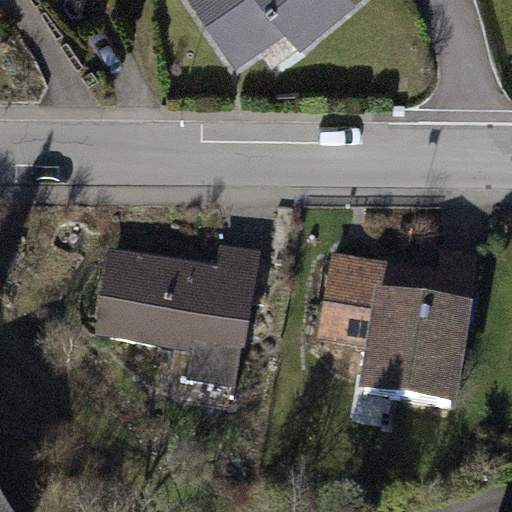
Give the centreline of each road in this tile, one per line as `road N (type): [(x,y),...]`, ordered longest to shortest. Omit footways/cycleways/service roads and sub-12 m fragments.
road 1 (residential): [(493,154),(0,148)]
road 2 (residential): [(493,154),(447,0)]
